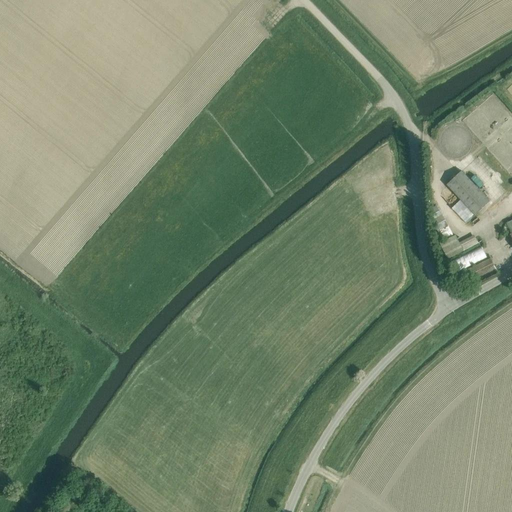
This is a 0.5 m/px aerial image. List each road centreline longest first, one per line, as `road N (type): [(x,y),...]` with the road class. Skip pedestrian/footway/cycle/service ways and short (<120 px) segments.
road 1 (unclassified): [(449,307),(423,249),(407,121),(383,82),(304,0)]
road 2 (unclassified): [(288,511),(352,397),(449,307)]
